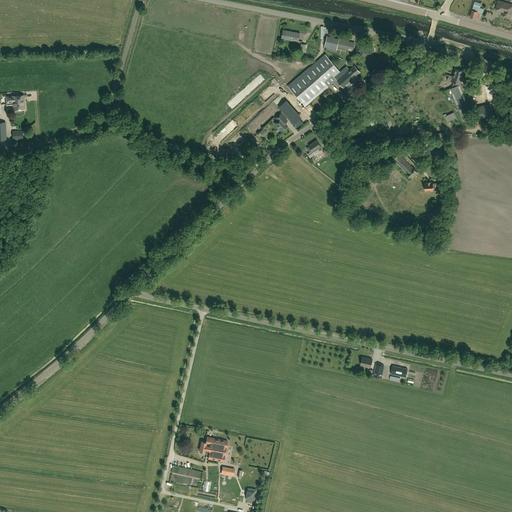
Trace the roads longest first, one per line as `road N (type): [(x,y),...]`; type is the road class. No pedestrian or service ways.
road 1 (unclassified): [(511,377),(135,289)]
road 2 (unclassified): [(135,289),(288,142),(428,45)]
road 3 (unclassified): [(0,151),(96,126),(139,0)]
road 4 (unclassified): [(428,45),(207,0)]
road 5 (unclassified): [(0,411),(135,289)]
